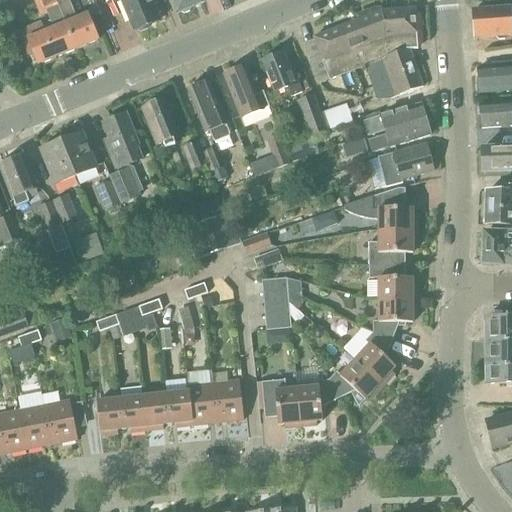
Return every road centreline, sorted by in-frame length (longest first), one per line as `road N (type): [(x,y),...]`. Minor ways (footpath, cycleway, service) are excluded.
road 1 (residential): [(0,127),(309,0)]
road 2 (residential): [(453,291),(458,170),(444,0)]
road 3 (residential): [(47,491),(256,466)]
road 4 (residential): [(256,466),(240,267)]
road 5 (residential): [(459,454),(449,383),(453,291)]
